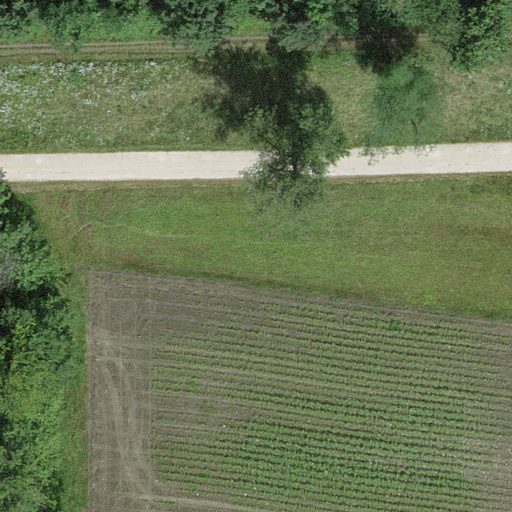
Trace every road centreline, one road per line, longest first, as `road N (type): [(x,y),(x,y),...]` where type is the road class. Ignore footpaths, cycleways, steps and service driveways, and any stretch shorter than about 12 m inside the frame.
road 1 (track): [(0,177),(511,159)]
road 2 (track): [(511,35),(0,50)]
